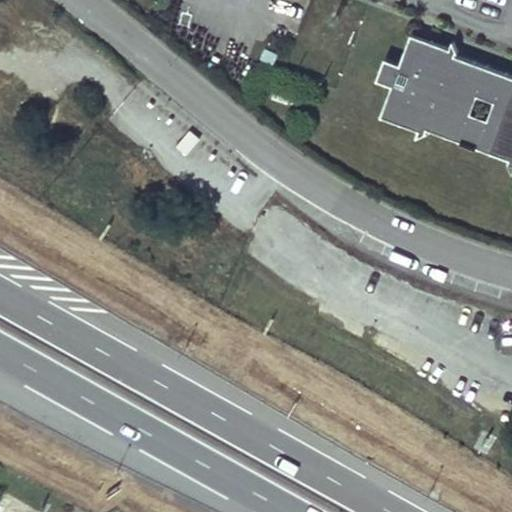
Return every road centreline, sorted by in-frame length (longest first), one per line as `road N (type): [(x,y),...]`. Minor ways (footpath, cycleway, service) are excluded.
road 1 (unclassified): [(511,270),(384,225),(293,169),(85,0)]
road 2 (primary): [(388,511),(0,295)]
road 3 (primary): [(0,350),(290,511)]
